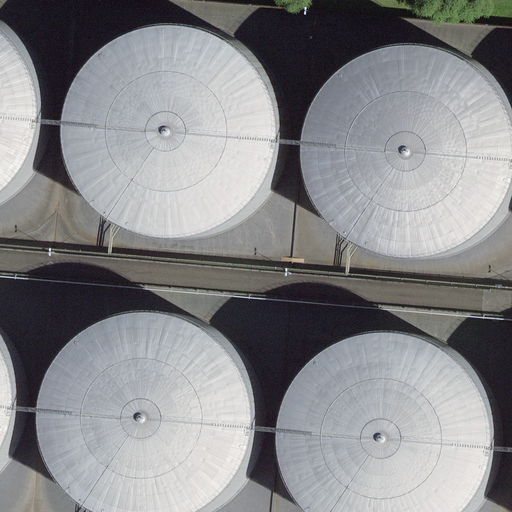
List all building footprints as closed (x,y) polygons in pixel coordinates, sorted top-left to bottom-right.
[(0,206),(24,188),(44,156),(50,120),(40,75),(23,49),(0,30),(0,206)] [(160,36),(133,47),(100,76),(80,124),(88,179),(110,212),(136,231),(180,243),(226,235),(264,207),(283,174),(290,139),(280,94),(263,68),(237,47),(196,34),(160,36)] [(399,58),(371,69),(339,98),(319,146),(326,201),(349,235),(375,253),(419,265),(465,257),(503,229),(511,213),(511,106),(501,90),(475,69),(435,56),(399,58)] [(136,326),(109,336),(76,365),(56,413),(64,469),(86,502),(100,511),(218,511),(240,496),(259,464),(266,428),(256,383),(239,357),(213,336),(172,323),(136,326)] [(0,479),(19,447),(26,412),(16,367),(0,343),(0,479)] [(376,347),(348,357),(316,386),(296,434),(303,490),(318,511),(482,511),(499,485),(505,449),(495,404),(478,378),(452,357),(412,344),(376,347)]
